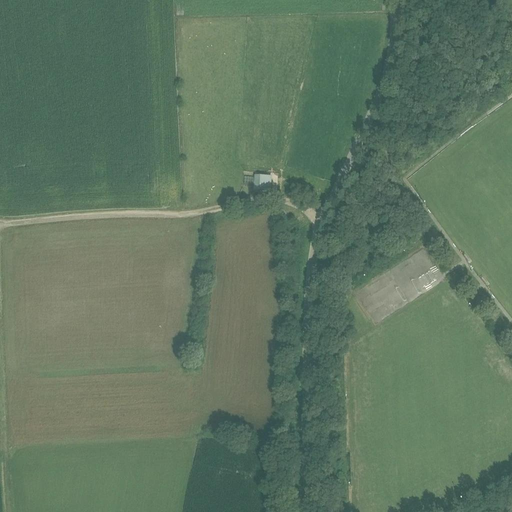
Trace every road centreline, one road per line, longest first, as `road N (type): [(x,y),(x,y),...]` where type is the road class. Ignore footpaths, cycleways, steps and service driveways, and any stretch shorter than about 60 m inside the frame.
road 1 (unclassified): [(307,511),(312,255),(385,76),(394,0)]
road 2 (track): [(325,212),(259,196),(170,214),(0,227)]
road 3 (track): [(0,307),(12,511)]
